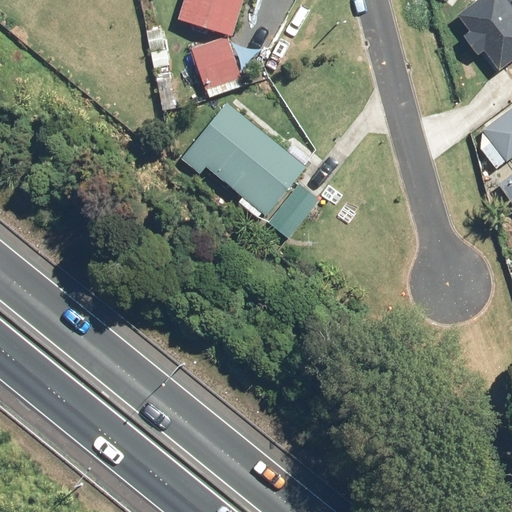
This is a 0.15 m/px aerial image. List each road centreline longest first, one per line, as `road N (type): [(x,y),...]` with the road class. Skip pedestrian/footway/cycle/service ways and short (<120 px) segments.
road 1 (motorway): [(0,273),(300,511)]
road 2 (residential): [(449,291),(372,0)]
road 3 (motorway): [(222,511),(0,333)]
